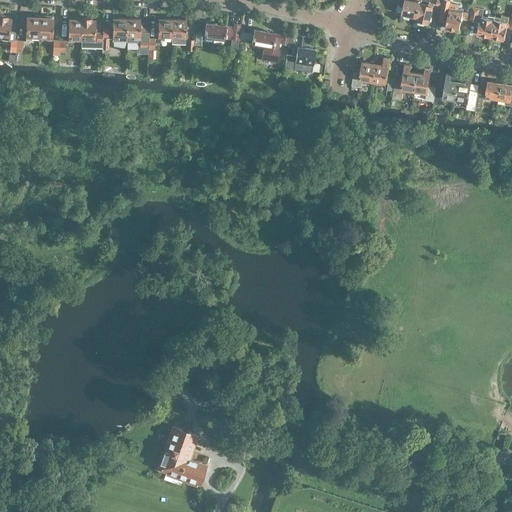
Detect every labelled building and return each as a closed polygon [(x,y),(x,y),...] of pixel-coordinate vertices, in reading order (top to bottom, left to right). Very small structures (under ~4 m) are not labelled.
[(404,0),(403,6),(401,5),(399,12),(402,12),(401,14),(415,17),(414,19),(417,19),(421,0),(404,0)] [(421,0),(417,19),(418,20),(418,22),(425,23),(425,21),(429,22),(434,3),(429,2),(430,0),(421,0)] [(451,3),(449,12),(448,12),(445,28),(459,30),(462,18),(468,20),(469,13),(456,11),(458,4),(457,4),(451,3)] [(472,6),(471,12),(470,20),(477,21),(477,20),(479,21),(477,34),(490,37),(494,16),(483,14),(484,9),(480,8),(480,7),(476,6),(472,6)] [(0,14),(0,35),(3,36),(2,39),(7,40),(11,18),(6,18),(7,15),(0,14)] [(31,35),(39,36),(40,15),(33,15),(32,17),(27,16),(26,38),(31,38),(31,35)] [(40,15),(39,36),(46,36),(46,39),(51,40),(53,18),(47,17),(47,16),(40,15)] [(494,16),(490,37),(505,40),(507,27),(510,27),(511,27),(511,15),(511,17),(505,16),(505,18),(494,16)] [(83,17),(75,17),(75,19),(69,19),(68,41),(73,41),(74,38),(81,38),(83,17)] [(83,17),(81,38),(89,38),(89,40),(87,43),(87,46),(88,48),(90,49),(93,49),(94,48),(96,48),(96,53),(102,53),(102,41),(94,41),(95,19),(90,19),(91,17),(83,17)] [(109,49),(109,39),(119,39),(119,36),(126,36),(126,18),(112,18),(112,28),(102,28),(102,52),(108,52),(108,49),(109,49)] [(140,18),(126,18),(126,36),(134,36),(134,39),(140,39),(140,18)] [(165,36),(172,36),(172,18),(159,18),(158,39),(165,39),(165,36)] [(172,18),(172,36),(171,43),(185,44),(185,40),(186,40),(187,19),(172,18)] [(206,23),(204,36),(205,41),(212,41),(213,37),(231,39),(239,39),(240,23),(233,23),(233,26),(226,25),(206,23)] [(251,42),(264,45),(261,58),(278,62),(282,43),(288,44),(290,33),(283,32),(282,34),(274,33),(254,29),(251,42)] [(294,45),(293,53),(296,53),(295,61),(304,62),(304,65),(312,67),(315,49),(304,47),(306,36),(298,35),(297,46),(294,45)] [(231,39),(230,49),(238,50),(239,39),(231,39)] [(376,63),(374,81),(389,83),(388,89),(393,90),(395,80),(395,78),(388,77),(390,58),(384,57),(383,64),(376,63)] [(376,63),(362,61),(361,72),(354,71),(352,85),(362,87),(363,79),(374,81),(376,63)] [(394,90),(393,97),(400,98),(402,89),(415,90),(417,73),(410,72),(411,65),(405,65),(403,81),(395,80),(393,90),(394,90)] [(417,73),(415,90),(428,92),(431,68),(425,68),(424,74),(417,73)] [(442,97),(456,100),(458,82),(451,81),(452,74),(446,73),(442,97)] [(477,98),(475,97),(478,84),(471,83),(472,77),(466,76),(465,83),(458,82),(456,100),(471,102),(469,109),(475,109),(477,98)] [(477,98),(475,109),(481,110),(483,98),(490,99),(490,96),(498,98),(500,82),(487,80),(485,93),(478,92),(477,97),(477,98)] [(511,84),(500,82),(498,98),(505,99),(505,101),(506,104),(511,105),(511,97),(511,92),(511,84)] [(358,99),(370,101),(371,95),(359,93),(358,99)] [(196,355),(188,381),(196,384),(207,352),(196,348),(194,354),(196,355)] [(197,435),(173,427),(172,426),(157,468),(181,476),(181,480),(188,482),(191,480),(199,482),(206,464),(189,458),(197,435)]
